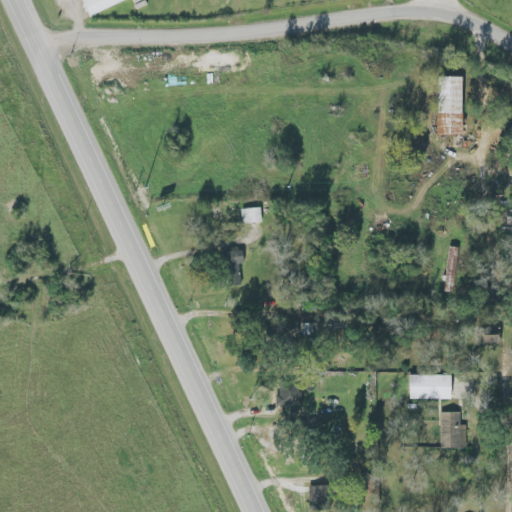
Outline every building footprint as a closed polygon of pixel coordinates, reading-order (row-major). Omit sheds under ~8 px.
[(78,0),(86,17),(123,0),(78,0)] [(433,135),(457,135),(456,76),(431,77),(433,135)] [(257,223),(257,208),(238,209),(238,224),(257,223)] [(455,248),(444,247),(440,291),(450,292),(455,248)] [(226,254),(247,251),(248,263),(243,264),(246,285),(230,287),(226,254)] [(275,323),(275,342),(292,342),(293,324),(275,323)] [(479,325),(479,345),(496,345),(496,325),(479,325)] [(445,400),(446,376),(404,375),(404,399),(445,400)] [(299,405),(298,385),(273,386),(274,407),(299,405)] [(447,411),(464,411),(464,425),(472,425),(472,445),(447,445),(447,411)] [(316,488),(317,499),(312,500),(313,511),(331,511),(330,487),(316,488)]
